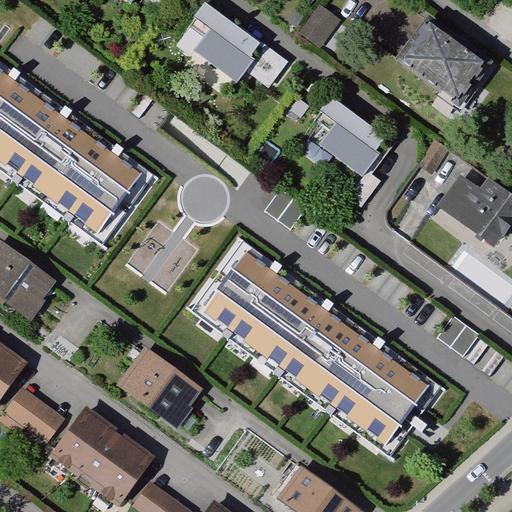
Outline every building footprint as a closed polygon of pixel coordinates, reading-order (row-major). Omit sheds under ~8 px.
[(182,0),(122,0),(137,11),(144,0),(147,0),(170,17),(182,0)] [(290,67),(207,7),(189,32),(203,43),(193,57),(238,90),(248,76),(271,93),(290,67)] [(345,25),(324,10),(303,38),(324,53),(345,25)] [(497,67),(431,20),(398,66),(463,113),(497,67)] [(0,77),(0,160),(103,235),(142,180),(0,77)] [(399,147),(334,100),(316,125),(332,137),(321,153),(364,185),(351,204),(364,214),(384,187),(375,180),(399,147)] [(511,236),(511,199),(491,184),(482,195),(463,181),(439,212),(497,256),(511,236)] [(59,285),(1,243),(0,243),(0,301),(33,326),(48,305),(45,303),(59,285)] [(247,259),(207,312),(392,446),(431,391),(247,259)] [(0,408),(30,367),(0,344),(0,408)] [(207,393),(149,351),(120,390),(181,434),(196,413),(193,411),(207,393)] [(68,423),(25,392),(1,424),(23,440),(28,433),(50,448),(68,423)] [(121,511),(159,461),(89,411),(51,462),(120,511),(121,511)] [(365,511),(366,511),(308,469),(280,507),(286,511),(365,511)] [(189,511),(154,486),(136,511),(137,511),(189,511)]
